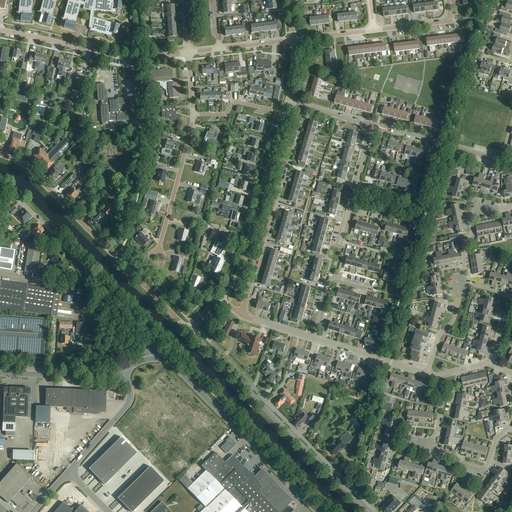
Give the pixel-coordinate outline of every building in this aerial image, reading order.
[(0,0),(0,8),(5,9),(6,0),(19,0),(20,1),(17,21),(30,23),(31,20),(31,15),(32,0),(43,0),(39,13),(40,13),(41,13),(39,23),(50,26),(52,16),(54,7),(56,0),(63,0),(68,1),(68,2),(66,10),(61,27),(74,31),(76,23),(75,23),(80,5),(84,6),(83,9),(91,11),(89,28),(90,28),(90,30),(111,36),(111,33),(117,35),(120,25),(112,23),(111,23),(93,18),(94,10),(115,13),(115,10),(121,11),(122,0),(120,0),(0,0)] [(431,3),(430,3),(427,4),(426,0),(424,0),(424,4),(425,4),(426,12),(432,11),(431,3)] [(432,11),(438,10),(437,2),(432,3),(432,0),(429,0),(430,3),(431,3),(432,11)] [(419,5),(418,5),(415,5),(414,1),(412,2),(412,6),(413,6),(414,12),(414,13),(420,13),(419,5)] [(425,4),(424,4),(421,5),(420,1),(418,1),(418,5),(419,5),(420,13),(426,12),(425,4)] [(511,2),(509,1),(508,2),(507,2),(506,8),(502,7),(501,10),(507,12),(508,10),(511,10),(511,2)] [(390,4),(389,4),(389,2),(387,2),(388,9),(389,8),(390,16),(396,16),(395,8),(393,8),(390,8),(390,4)] [(358,13),(357,8),(357,6),(362,6),(361,3),(350,4),(351,9),(351,13),(350,13),(351,21),(357,20),(356,13),(358,13)] [(408,14),(408,12),(407,6),(402,7),(401,3),(399,3),(399,7),(401,7),(402,15),(408,14)] [(401,7),(399,7),(396,8),(396,4),(393,4),(393,8),(395,8),(396,16),(402,15),(401,7)] [(230,6),(223,7),(223,14),(231,13),(230,8),(235,7),(235,5),(230,5),(230,6)] [(389,8),(388,9),(384,9),(384,5),(381,5),(382,9),(383,9),(383,12),(383,14),(384,17),(390,16),(389,8)] [(310,24),(310,26),(317,25),(316,17),(317,17),(317,11),(314,12),(315,18),(310,18),(310,17),(305,17),(306,24),(310,24)] [(510,26),(511,19),(511,18),(506,17),(507,14),(500,12),(499,15),(503,17),(501,23),(502,23),(510,26)] [(258,25),(258,20),(255,20),(256,25),(251,25),(250,24),(247,25),(248,32),(251,31),(251,33),(258,32),(257,25),(258,25)] [(232,23),(229,24),(226,24),(227,28),(224,28),(224,29),(221,29),(222,34),(225,34),(225,36),(232,36),(231,28),(232,28),(232,23)] [(510,26),(502,23),(500,30),(495,29),(494,32),(501,35),(502,32),(509,34),(511,27),(510,27),(510,26)] [(168,31),(168,30),(164,30),(164,32),(168,32),(168,37),(167,37),(167,41),(174,41),(174,37),(176,37),(176,30),(168,31)] [(504,48),(506,40),(500,38),(501,35),(494,33),(493,37),(497,38),(495,45),(503,47),(504,48)] [(465,42),(464,34),(458,35),(459,43),(460,43),(464,42),(464,47),(467,47),(466,42),(465,42)] [(459,43),(458,35),(451,36),(452,44),(454,44),(457,43),(458,52),(461,51),(460,47),(460,43),(459,43)] [(452,44),(451,36),(445,37),(446,44),(447,44),(451,44),(452,48),(454,48),(454,44),(452,44)] [(440,45),(439,37),(432,38),(433,46),(435,46),(439,45),(439,50),(441,50),(441,45),(440,45)] [(446,44),(445,37),(439,37),(440,45),(441,45),(445,45),(445,49),(446,53),(448,53),(448,49),(447,44),(446,44)] [(433,46),(432,38),(426,39),(427,47),(429,46),(430,52),(435,52),(435,50),(435,46),(433,46)] [(419,42),(413,43),(414,50),(415,50),(418,50),(419,54),(421,54),(421,49),(420,49),(419,42)] [(407,51),(406,43),(400,44),(401,52),(402,52),(406,51),(407,56),(409,55),(408,51),(407,51)] [(413,43),(406,43),(407,51),(408,51),(412,50),(413,55),(415,55),(415,50),(414,50),(413,43)] [(386,44),(380,45),(381,52),(382,52),(385,52),(386,56),(388,56),(388,51),(387,51),(386,44)] [(400,44),(394,45),(394,53),(400,52),(400,56),(403,56),(402,52),(401,52),(400,44)] [(374,53),(373,45),(367,46),(368,54),(369,54),(373,53),(374,58),(375,57),(376,57),(375,53),(374,53)] [(380,45),(373,45),(374,53),(375,53),(379,52),(380,57),(380,60),(382,60),(382,57),(382,52),(381,52),(380,45)] [(503,47),(495,45),(494,45),(492,51),(488,49),(487,53),(494,55),(495,53),(501,55),(503,48),(503,47)] [(0,46),(0,47),(3,48),(0,61),(6,62),(9,49),(0,46)] [(368,54),(367,46),(361,47),(362,55),(363,54),(367,54),(367,58),(368,58),(369,58),(370,58),(369,54),(368,54)] [(362,55),(361,47),(355,48),(356,55),(357,55),(357,59),(361,59),(363,59),(363,54),(362,55)] [(356,55),(355,48),(348,48),(349,56),(354,55),(355,60),(357,60),(357,59),(357,55),(356,55)] [(20,51),(14,50),(12,58),(18,59),(19,56),(22,57),(21,58),(23,59),(24,58),(25,53),(20,52),(20,51)] [(325,51),(328,75),(336,74),(333,50),(330,51),(330,50),(328,50),(328,51),(325,51)] [(41,55),(35,54),(35,56),(30,55),(28,61),(33,62),(36,62),(34,71),(37,72),(41,55)] [(41,55),(37,72),(41,73),(42,68),(41,68),(42,64),(45,65),(47,57),(41,55)] [(65,61),(61,77),(64,78),(65,73),(66,69),(69,70),(71,62),(65,61)] [(256,68),(253,67),(248,67),(249,76),(252,77),(253,74),(257,75),(258,71),(263,71),(263,61),(256,61),(256,68)] [(263,61),(263,71),(268,72),(269,75),(273,75),(274,68),(271,68),(271,62),(263,61)] [(240,69),(239,62),(232,63),(233,73),(238,72),(239,76),(247,75),(246,68),(240,69)] [(483,74),(486,64),(482,62),(480,68),(478,67),(477,72),(476,73),(479,74),(479,73),(483,74)] [(224,64),(225,71),(219,72),(220,78),(223,77),(223,78),(227,78),(228,74),(233,73),(232,63),(224,64)] [(486,64),(483,74),(484,74),(484,75),(488,76),(491,77),(493,71),(491,70),(492,65),(486,64)] [(213,73),(212,66),(201,67),(202,74),(206,74),(213,73)] [(506,69),(501,68),(499,73),(497,72),(495,78),(498,79),(498,76),(503,78),(506,69)] [(153,70),(150,71),(151,83),(152,83),(153,85),(152,85),(152,88),(159,87),(158,86),(160,86),(166,91),(166,96),(169,96),(169,99),(180,98),(180,94),(181,94),(180,87),(179,87),(179,83),(173,83),(172,70),(168,70),(168,69),(161,70),(161,71),(153,71),(153,70)] [(506,69),(503,78),(504,78),(503,80),(508,82),(507,85),(511,86),(511,85),(511,74),(510,74),(511,71),(506,69)] [(322,80),(315,78),(313,84),(321,86),(321,85),(322,81),(326,83),(327,80),(322,79),(322,80)] [(248,81),(248,83),(245,83),(243,88),(247,89),(247,85),(249,86),(248,89),(250,90),(249,94),(256,96),(258,88),(257,88),(251,87),(252,82),(248,81)] [(265,89),(263,97),(271,99),(272,91),(273,90),(269,89),(270,84),(265,83),(264,87),(264,89),(265,89)] [(104,84),(96,84),(98,101),(101,101),(101,106),(100,106),(101,123),(102,123),(102,125),(106,125),(106,122),(109,122),(108,121),(116,121),(134,120),(134,113),(131,113),(131,111),(130,102),(126,103),(126,104),(124,104),(123,98),(117,98),(117,100),(109,101),(109,100),(107,100),(106,90),(104,90),(104,84)] [(321,86),(313,84),(311,90),(319,92),(319,91),(320,88),(325,89),(325,86),(321,85),(321,86)] [(258,85),(257,88),(258,88),(256,96),(263,97),(265,89),(264,89),(259,88),(260,86),(258,85)] [(337,92),(334,104),(341,105),(343,98),(344,98),(347,88),(343,87),(341,93),(337,92)] [(207,93),(207,90),(203,90),(203,93),(201,93),(201,89),(199,89),(199,95),(200,94),(200,101),(208,101),(208,93),(207,93)] [(222,92),(221,92),(216,92),(216,90),(214,90),(214,92),(215,92),(215,100),(222,100),(222,92)] [(222,100),(229,100),(229,92),(224,92),(224,90),(220,90),(221,92),(222,92),(222,100)] [(319,92),(311,90),(310,97),(317,99),(319,94),(323,95),(324,92),(319,91),(319,92)] [(347,99),(344,98),(343,98),(341,105),(347,107),(349,99),(350,100),(351,95),(349,95),(347,99)] [(353,101),(350,100),(349,99),(347,107),(353,109),(355,101),(356,101),(357,97),(355,96),(353,101)] [(355,101),(353,109),(359,110),(361,103),(362,103),(363,99),(361,98),(359,102),(356,101),(355,101)] [(361,103),(359,110),(365,112),(367,104),(368,105),(369,100),(367,100),(366,104),(362,103),(361,103)] [(372,106),(368,105),(367,104),(365,112),(371,114),(373,106),(374,107),(375,102),(373,101),(372,106)] [(390,109),(391,109),(393,105),(390,104),(389,109),(384,107),(382,115),(388,116),(390,109)] [(36,105),(34,115),(43,117),(45,107),(36,105)] [(176,116),(175,106),(161,107),(162,113),(162,117),(165,118),(178,121),(179,116),(176,116)] [(390,109),(388,116),(394,118),(396,111),(397,111),(399,107),(396,106),(395,110),(391,109),(390,109)] [(401,112),(397,111),(396,111),(394,118),(400,120),(402,112),(404,112),(405,108),(402,107),(401,112)] [(420,125),(422,118),(423,118),(426,109),(424,108),(422,113),(421,117),(416,116),(414,123),(420,125)] [(407,113),(404,112),(402,112),(400,120),(407,121),(409,114),(410,114),(411,110),(408,109),(407,113)] [(427,119),(423,118),(422,118),(420,125),(426,127),(428,119),(429,120),(432,110),(426,109),(425,114),(428,115),(427,119)] [(428,119),(426,127),(432,129),(434,121),(435,121),(437,117),(434,116),(433,121),(429,120),(428,119)] [(261,133),(264,125),(255,122),(256,119),(250,118),(248,123),(252,124),(250,130),(255,131),(254,131),(261,133)] [(434,121),(432,129),(438,130),(440,125),(440,123),(442,123),(445,123),(446,119),(443,119),(440,118),(439,122),(435,121),(434,121)] [(310,121),(308,127),(316,129),(316,128),(317,125),(321,126),(322,124),(318,122),(318,123),(310,121)] [(42,133),(43,130),(34,127),(32,135),(35,136),(33,141),(39,143),(43,133),(42,133)] [(316,129),(308,127),(307,133),(314,135),(315,134),(316,131),(320,132),(320,129),(316,128),(316,129)] [(219,132),(209,129),(208,133),(207,132),(204,139),(205,138),(208,140),(208,139),(210,139),(209,145),(215,147),(219,132)] [(356,139),(358,133),(350,131),(349,136),(345,135),(344,137),(348,138),(348,137),(356,139)] [(13,138),(13,139),(12,139),(8,150),(14,152),(16,147),(17,148),(19,142),(19,140),(20,140),(22,135),(15,133),(13,138)] [(254,138),(249,137),(249,134),(244,133),(243,136),(243,138),(248,140),(248,141),(252,142),(251,147),(257,149),(259,141),(253,140),(254,138)] [(307,133),(305,138),(313,141),(313,140),(314,136),(318,137),(319,135),(315,134),(314,135),(307,133)] [(348,137),(348,138),(347,141),(341,140),(341,142),(345,143),(346,144),(347,143),(356,145),(355,145),(356,139),(348,137)] [(311,145),(312,142),(319,144),(320,142),(313,140),(313,141),(305,138),(303,144),(311,147),(311,145)] [(41,149),(33,156),(47,170),(55,162),(54,162),(69,146),(64,140),(61,143),(57,139),(53,143),(57,147),(48,156),(41,149)] [(387,150),(389,142),(387,141),(387,140),(384,139),(383,141),(381,150),(385,151),(384,155),(387,156),(388,150),(387,150)] [(172,152),(175,143),(167,141),(164,149),(162,149),(161,153),(167,155),(168,151),(172,152)] [(311,147),(303,144),(301,150),(309,152),(310,151),(311,148),(315,149),(315,147),(311,145),(311,147)] [(401,145),(395,144),(393,151),(394,152),(398,153),(396,158),(398,159),(399,155),(400,153),(399,153),(401,144),(401,145)] [(344,153),(340,152),(337,151),(336,154),(343,155),(343,154),(352,157),(353,151),(345,148),(345,150),(344,153)] [(250,153),(246,152),(245,152),(245,151),(242,150),(241,155),(244,156),(244,155),(248,156),(247,161),(253,163),(255,156),(249,154),(250,153)] [(301,150),(300,156),(308,158),(308,157),(309,154),(313,155),(314,152),(310,151),(309,152),(301,150)] [(424,152),(418,150),(416,158),(417,158),(421,159),(419,163),(423,164),(425,160),(422,159),(424,152)] [(343,154),(343,155),(342,159),(337,157),(336,160),(340,161),(342,161),(342,160),(351,163),(351,162),(350,162),(352,157),(343,154)] [(308,158),(300,156),(298,162),(299,162),(298,166),(304,168),(306,164),(310,165),(312,158),(308,157),(308,158)] [(216,163),(217,160),(207,157),(205,163),(210,165),(210,164),(213,165),(214,162),(216,163)] [(205,164),(198,162),(195,172),(202,174),(205,164)] [(167,172),(162,171),(163,167),(162,167),(162,165),(157,163),(155,169),(158,170),(155,181),(163,183),(167,172)] [(251,169),(245,167),(244,167),(244,165),(242,164),(240,163),(239,165),(237,171),(241,171),(241,170),(244,171),(243,175),(249,177),(251,169)] [(376,171),(373,179),(379,181),(382,172),(381,172),(381,171),(378,170),(379,166),(377,165),(375,171),(376,171)] [(383,167),(381,171),(381,172),(382,172),(379,181),(380,181),(380,180),(385,182),(388,174),(387,174),(383,173),(385,167),(383,167)] [(54,170),(48,176),(49,176),(48,177),(50,179),(51,178),(53,180),(60,173),(59,173),(62,170),(60,168),(56,172),(54,170)] [(223,168),(222,172),(236,177),(237,172),(223,168)] [(388,174),(385,182),(391,184),(393,176),(392,176),(389,175),(390,171),(388,170),(387,174),(388,174)] [(393,176),(391,184),(391,185),(396,187),(399,178),(398,177),(399,176),(395,175),(396,171),(394,170),(392,176),(393,176)] [(307,180),(309,175),(305,174),(297,172),(295,178),(303,180),(303,179),(307,180)] [(334,175),(333,177),(330,177),(329,181),(336,182),(337,178),(345,180),(347,174),(339,172),(339,173),(338,176),(334,175)] [(399,178),(396,187),(397,187),(397,186),(402,187),(405,180),(404,179),(400,178),(402,173),(400,172),(399,176),(398,177),(399,178)] [(411,181),(408,189),(414,191),(416,183),(412,182),(413,178),(414,178),(415,173),(412,172),(411,177),(409,181),(411,181)] [(73,174),(65,182),(68,186),(77,177),(73,174)] [(474,178),(472,185),(479,187),(482,175),(479,174),(478,179),(474,178)] [(405,180),(402,187),(408,189),(411,181),(409,181),(406,180),(407,176),(405,175),(404,179),(405,180)] [(482,175),(479,187),(481,188),(480,190),(484,191),(485,189),(487,182),(483,181),(485,176),(482,175)] [(490,183),(487,182),(485,189),(491,191),(494,178),(491,177),(490,183)] [(303,180),(295,178),(293,184),(301,186),(302,185),(303,182),(307,183),(307,180),(303,179),(303,180)] [(468,184),(469,182),(455,178),(454,181),(456,181),(455,185),(463,187),(464,183),(468,184)] [(494,178),(491,191),(493,191),(492,193),(496,194),(499,185),(496,184),(497,179),(494,178)] [(245,191),(247,183),(235,180),(233,186),(236,186),(236,187),(239,188),(239,190),(245,191)] [(219,182),(217,187),(228,190),(229,184),(219,182)] [(301,186),(293,184),(292,190),(300,192),(300,191),(301,187),(305,189),(306,186),(302,185),(301,186)] [(199,193),(205,194),(206,190),(209,191),(210,187),(207,186),(201,185),(199,193)] [(449,186),(448,189),(461,193),(463,187),(455,185),(455,188),(449,186)] [(73,189),(67,196),(72,201),(78,195),(79,195),(82,191),(79,188),(76,192),(73,189)] [(461,193),(448,189),(447,192),(453,194),(452,197),(459,199),(461,193)] [(198,192),(190,190),(187,202),(198,205),(201,196),(197,195),(198,192)] [(292,190),(290,195),(298,198),(298,196),(299,193),(303,194),(304,192),(300,191),(300,192),(292,190)] [(158,203),(153,202),(154,195),(146,193),(145,198),(151,200),(150,201),(151,201),(149,210),(148,210),(147,210),(146,211),(146,212),(147,213),(148,213),(148,214),(154,216),(156,209),(158,203)] [(237,196),(235,196),(231,194),(229,200),(233,201),(233,199),(236,200),(235,204),(241,206),(243,198),(237,196)] [(290,195),(288,201),(296,204),(298,199),(301,200),(302,198),(298,196),(298,198),(290,195)] [(340,200),(328,196),(327,199),(331,200),(330,203),(338,205),(340,200)] [(79,202),(75,205),(79,210),(85,204),(84,203),(89,199),(87,197),(85,198),(82,201),(81,200),(80,200),(79,201),(79,202)] [(213,197),(212,201),(210,206),(218,208),(220,203),(217,203),(218,198),(213,197)] [(102,210),(109,217),(116,210),(109,203),(102,210)] [(459,211),(458,204),(448,206),(449,210),(446,210),(446,213),(459,211)] [(239,210),(228,207),(223,205),(222,210),(227,211),(225,219),(231,220),(237,222),(239,214),(238,213),(239,210)] [(9,212),(13,216),(18,211),(14,207),(9,212)] [(337,211),(325,207),(324,210),(328,211),(327,214),(335,216),(337,211)] [(32,217),(23,208),(15,216),(24,225),(32,217)] [(99,210),(87,221),(94,227),(100,221),(101,222),(103,220),(102,219),(105,216),(99,210)] [(293,214),(285,211),(284,217),(291,220),(292,219),(293,215),(297,216),(297,214),(303,216),(304,212),(297,210),(296,214),(293,213),(293,214)] [(506,219),(502,220),(503,227),(507,226),(508,231),(510,231),(507,214),(505,214),(506,219)] [(284,217),(282,223),(290,225),(290,224),(291,221),(295,222),(296,220),(292,219),(291,220),(284,217)] [(462,223),(460,217),(453,218),(450,219),(450,222),(448,223),(449,226),(462,223)] [(357,222),(357,224),(354,223),(351,232),(354,233),(357,235),(359,235),(363,223),(357,222)] [(500,222),(494,223),(496,234),(502,233),(500,222)] [(282,223),(280,229),(288,231),(288,230),(289,227),(293,228),(294,225),(290,224),(290,225),(282,223)] [(328,226),(315,223),(315,225),(319,226),(318,230),(326,232),(328,226)] [(368,225),(363,223),(359,235),(362,236),(363,232),(366,233),(368,225)] [(457,231),(458,234),(449,236),(449,240),(460,238),(459,234),(465,232),(464,229),(465,229),(464,225),(462,225),(462,223),(449,226),(450,229),(455,227),(456,231),(457,231)] [(494,223),(488,224),(490,235),(496,234),(494,223)] [(488,224),(482,226),(484,236),(490,235),(488,224)] [(37,238),(44,231),(41,227),(41,226),(39,225),(34,231),(32,233),(37,238)] [(398,226),(393,225),(389,237),(391,237),(392,233),(396,234),(398,226)] [(379,228),(374,226),(370,238),(369,242),(372,243),(373,239),(376,240),(379,228)] [(484,236),(482,226),(475,227),(477,237),(484,236)] [(409,229),(404,228),(400,240),(402,240),(403,236),(408,237),(407,240),(411,241),(413,234),(409,232),(409,234),(408,234),(409,229)] [(189,231),(179,229),(178,233),(179,233),(177,240),(184,242),(186,236),(187,236),(189,231)] [(288,231),(280,229),(279,234),(286,237),(287,236),(288,232),(292,233),(292,231),(288,230),(288,231)] [(212,267),(210,271),(218,275),(224,262),(222,261),(224,258),(223,258),(226,252),(223,250),(225,246),(217,242),(221,234),(213,230),(209,239),(215,242),(210,253),(217,256),(216,258),(215,258),(214,258),(212,262),(211,261),(210,262),(208,264),(209,265),(212,267)] [(143,246),(148,241),(141,233),(134,239),(139,243),(139,242),(143,246)] [(279,234),(277,240),(285,243),(286,238),(290,239),(291,237),(287,236),(286,237),(279,234)] [(325,237),(312,234),(312,236),(316,237),(315,241),(323,243),(325,237)] [(29,244),(24,272),(36,274),(41,246),(29,244)] [(322,248),(309,245),(309,247),(313,248),(312,252),(320,254),(322,248)] [(0,248),(0,268),(7,270),(7,268),(12,269),(15,251),(0,248)] [(280,252),(272,250),(270,256),(278,258),(278,257),(279,254),(283,255),(284,252),(287,253),(288,250),(281,248),(280,252)] [(187,258),(188,252),(179,249),(177,255),(187,258)] [(453,263),(460,261),(458,254),(455,255),(454,249),(451,250),(453,265),(454,265),(453,263)] [(453,265),(451,250),(448,250),(449,256),(445,256),(447,264),(447,266),(453,265)] [(471,262),(482,260),(481,254),(484,254),(484,251),(478,252),(478,255),(470,256),(471,262)] [(433,259),(433,261),(430,261),(432,269),(435,268),(435,266),(439,265),(439,267),(441,267),(438,252),(435,253),(436,258),(433,259)] [(441,252),(438,252),(441,267),(447,266),(447,264),(445,256),(442,257),(441,252)] [(57,255),(56,253),(50,257),(51,258),(51,259),(57,268),(64,264),(57,255)] [(347,257),(345,265),(351,266),(354,254),(352,254),(351,258),(347,257)] [(278,258),(270,256),(268,262),(276,264),(277,263),(278,259),(282,261),(282,258),(278,257),(278,258)] [(175,261),(172,271),(178,273),(182,259),(174,257),(173,260),(175,261)] [(314,263),(310,261),(310,262),(308,261),(307,263),(322,267),(323,261),(322,261),(322,258),(317,257),(316,260),(315,259),(314,263)] [(362,261),(359,260),(356,268),(362,269),(365,257),(363,257),(362,261)] [(373,264),(370,263),(367,271),(373,272),(376,260),(374,260),(373,264)] [(482,260),(471,262),(472,268),(482,267),(482,260)] [(268,262),(267,267),(275,270),(275,269),(276,265),(280,266),(281,264),(277,263),(276,264),(268,262)] [(322,267),(307,263),(305,263),(304,265),(313,267),(312,270),(320,272),(322,267)] [(267,267),(265,273),(273,275),(273,274),(274,271),(278,272),(279,270),(275,269),(275,270),(267,267)] [(482,267),(472,268),(473,275),(481,273),(482,276),(487,276),(487,272),(483,273),(482,267)] [(389,281),(392,269),(390,269),(389,273),(385,272),(383,280),(389,281)] [(494,274),(491,273),(489,280),(492,281),(491,286),(494,286),(497,272),(495,271),(494,274)] [(500,273),(497,272),(494,286),(496,287),(497,282),(501,283),(503,276),(500,275),(500,273)] [(503,274),(503,276),(501,283),(507,285),(511,272),(508,272),(507,275),(503,274)] [(265,273),(263,279),(271,281),(272,280),(273,277),(276,278),(277,275),(273,274),(273,275),(265,273)] [(319,278),(306,275),(306,277),(310,278),(309,281),(317,284),(319,278)] [(189,287),(196,290),(201,278),(194,276),(189,287)] [(263,279),(262,285),(269,287),(271,282),(275,283),(275,281),(272,280),(271,281),(263,279)] [(61,290),(0,280),(0,310),(23,314),(23,312),(56,317),(61,290)] [(76,293),(76,290),(82,290),(83,282),(77,282),(77,285),(69,284),(69,292),(76,293)] [(439,282),(431,283),(432,287),(426,288),(427,291),(440,288),(439,282)] [(339,289),(338,291),(335,291),(332,301),(335,302),(336,298),(340,299),(339,302),(341,303),(344,291),(339,289)] [(309,294),(297,291),(296,293),(300,294),(299,297),(308,299),(309,294)] [(344,291),(341,303),(343,304),(344,300),(348,301),(350,292),(344,291)] [(274,302),(280,303),(282,295),(276,293),(274,302)] [(361,295),(355,294),(352,306),(354,307),(355,303),(359,303),(361,295)] [(265,299),(259,297),(258,301),(259,301),(256,309),(262,311),(265,303),(264,303),(265,299)] [(480,299),(479,301),(492,305),(494,299),(486,297),(485,300),(480,299)] [(372,298),(369,311),(371,311),(372,307),(376,308),(378,300),(372,298)] [(265,303),(262,311),(268,312),(271,305),(266,303),(267,299),(265,299),(264,303),(265,303)] [(306,305),(290,300),(289,303),(297,305),(297,308),(305,310),(306,305)] [(383,301),(380,313),(382,314),(383,310),(387,311),(389,303),(383,301)] [(492,305),(479,301),(478,304),(484,306),(483,309),(490,311),(492,312),(493,308),(491,307),(492,305)] [(441,308),(442,304),(435,302),(434,305),(432,305),(431,308),(445,312),(445,309),(441,308)] [(445,312),(431,308),(430,311),(432,311),(431,315),(439,316),(440,313),(444,314),(445,312)] [(490,311),(483,309),(482,312),(477,311),(476,314),(489,317),(490,311)] [(302,321),(303,316),(291,313),(290,318),(291,318),(290,322),(298,324),(298,321),(302,321)] [(437,323),(439,316),(431,315),(428,314),(427,317),(425,316),(424,319),(437,323)] [(489,317),(476,314),(475,316),(480,318),(479,321),(489,324),(490,320),(488,319),(489,317)] [(0,356),(43,359),(46,319),(0,316),(0,356)] [(230,319),(224,331),(229,334),(235,322),(230,319)] [(333,332),(337,320),(335,319),(334,323),(330,322),(328,330),(333,332)] [(437,329),(438,325),(436,325),(437,323),(424,319),(424,322),(425,323),(424,328),(428,329),(429,327),(437,329)] [(95,337),(97,325),(76,323),(75,335),(95,337)] [(345,327),(341,326),(339,333),(344,335),(348,323),(346,323),(345,327)] [(355,330),(352,329),(350,337),(355,338),(359,327),(357,326),(355,330)] [(482,326),(481,329),(480,332),(494,335),(494,333),(490,332),(491,328),(482,326)] [(117,327),(112,331),(115,335),(120,330),(117,327)] [(359,327),(355,338),(361,340),(364,328),(359,327)] [(429,333),(416,329),(411,345),(413,345),(410,355),(412,356),(410,361),(419,364),(420,358),(419,358),(422,348),(420,347),(421,344),(426,345),(426,342),(422,340),(423,337),(427,338),(429,333)] [(62,332),(61,344),(68,344),(68,340),(69,340),(69,337),(68,337),(68,332),(62,332)] [(494,335),(480,332),(479,334),(481,335),(480,338),(487,340),(488,337),(493,338),(494,335)] [(241,333),(238,339),(248,345),(248,346),(249,346),(247,352),(257,356),(262,340),(254,337),(254,338),(251,336),(250,338),(241,333)] [(368,338),(365,346),(371,347),(375,336),(372,335),(371,339),(368,338)] [(375,336),(371,347),(376,349),(379,341),(375,340),(377,336),(375,336)] [(474,340),(473,343),(486,347),(487,340),(480,338),(479,342),(474,340)] [(278,343),(274,342),(272,349),(278,352),(278,354),(286,357),(288,350),(285,348),(286,345),(280,344),(280,343),(280,344),(278,343),(279,343),(278,343)] [(447,356),(450,345),(444,343),(441,354),(447,356)] [(486,347),(473,343),(472,346),(478,347),(477,351),(486,353),(487,349),(485,349),(486,347)] [(456,347),(450,345),(447,356),(453,358),(456,347)] [(456,347),(453,358),(459,360),(462,350),(456,347)] [(303,351),(297,349),(295,355),(292,354),(290,360),(299,363),(303,351)] [(462,350),(459,360),(465,362),(468,352),(462,350)] [(303,351),(299,363),(309,366),(311,360),(308,359),(310,353),(303,351)] [(324,357),(317,355),(315,362),(312,361),(311,367),(320,370),(324,357)] [(324,357),(320,370),(330,372),(332,367),(329,366),(331,359),(324,357)] [(271,373),(273,372),(269,367),(271,365),(267,361),(263,365),(265,367),(261,372),(267,378),(271,373)] [(345,364),(338,362),(336,368),(333,367),(332,373),(336,374),(338,370),(342,372),(345,364)] [(351,366),(345,364),(342,372),(347,373),(345,377),(350,379),(352,373),(349,372),(351,366)] [(365,370),(359,368),(357,374),(354,374),(352,379),(357,381),(358,377),(363,378),(365,370)] [(372,372),(365,370),(363,378),(367,380),(366,384),(371,385),(373,379),(370,378),(372,372)] [(485,372),(479,374),(482,384),(488,383),(485,372)] [(267,378),(265,379),(271,385),(276,381),(278,383),(282,379),(278,375),(275,378),(271,373),(267,378)] [(296,389),(302,390),(305,376),(297,374),(296,380),(298,380),(296,389)] [(391,377),(388,376),(386,382),(389,383),(389,381),(393,382),(391,387),(394,388),(398,376),(392,374),(391,377)] [(407,379),(404,378),(401,385),(405,386),(404,387),(407,388),(411,375),(409,374),(407,379)] [(479,374),(473,375),(476,386),(482,384),(479,374)] [(400,376),(398,376),(394,388),(397,389),(398,384),(401,385),(404,378),(404,376),(401,375),(400,376)] [(411,375),(407,388),(404,397),(407,397),(410,388),(414,389),(416,381),(412,380),(414,376),(411,375)] [(476,386),(473,375),(467,377),(469,387),(476,386)] [(469,387),(467,377),(461,378),(463,389),(469,387)] [(496,386),(490,387),(487,387),(487,391),(490,390),(491,390),(503,387),(503,385),(505,385),(504,381),(502,381),(501,378),(494,379),(496,386)] [(422,383),(416,381),(414,389),(417,390),(415,395),(416,395),(418,396),(422,383)] [(424,384),(422,383),(418,396),(421,397),(422,391),(426,392),(429,383),(425,382),(424,384)] [(503,387),(491,390),(490,390),(491,393),(497,392),(498,395),(505,394),(505,393),(503,387)] [(15,389),(4,389),(3,431),(15,431),(16,418),(28,418),(29,389),(15,388),(15,389)] [(67,408),(67,390),(46,389),(45,407),(67,408)] [(67,390),(67,408),(66,411),(70,411),(69,413),(86,413),(86,412),(105,412),(106,399),(114,400),(114,392),(106,392),(106,391),(67,390)] [(295,400),(285,390),(281,393),(283,395),(280,398),(275,404),(279,408),(284,402),(286,400),(291,405),(295,400)] [(505,394),(498,395),(498,398),(493,399),(493,402),(506,400),(506,398),(508,397),(507,393),(505,393),(505,394)] [(458,394),(456,400),(467,402),(468,396),(458,394)] [(322,404),(324,399),(313,396),(311,401),(322,404)] [(456,400),(455,406),(466,408),(467,402),(456,400)] [(466,408),(455,406),(454,410),(456,410),(456,413),(469,415),(469,412),(464,411),(465,408),(466,408)] [(503,416),(502,410),(494,411),(495,414),(490,415),(490,419),(503,416)] [(299,418),(294,423),(299,428),(307,419),(310,422),(315,418),(311,414),(308,417),(303,412),(298,417),(299,418)] [(365,424),(356,415),(351,420),(360,429),(365,424)] [(504,418),(503,416),(490,419),(491,421),(496,420),(497,424),(495,424),(496,428),(503,426),(502,423),(506,422),(506,418),(504,418)] [(398,423),(399,419),(390,417),(389,420),(384,419),(383,422),(395,425),(396,423),(398,423)] [(444,423),(443,426),(457,429),(457,428),(461,429),(461,426),(458,425),(456,425),(457,422),(449,420),(448,424),(444,423)] [(395,425),(383,422),(382,424),(387,426),(387,429),(394,431),(395,425)] [(457,429),(443,426),(443,428),(447,429),(447,433),(454,435),(455,431),(457,431),(457,429)] [(394,431),(387,429),(386,432),(384,432),(383,435),(397,438),(397,436),(393,435),(394,431)] [(327,444),(331,448),(330,450),(335,455),(341,450),(345,446),(344,444),(346,442),(348,443),(353,438),(347,432),(342,438),(340,441),(339,440),(337,442),(333,439),(327,444)] [(454,435),(447,433),(446,439),(458,442),(459,438),(454,437),(454,435)] [(397,438),(383,435),(382,438),(384,438),(383,441),(390,443),(391,440),(396,441),(397,438)] [(121,437),(89,469),(104,485),(137,454),(121,437)] [(237,444),(230,437),(226,441),(227,442),(221,448),(227,454),(237,444)] [(458,442),(446,439),(445,441),(443,441),(442,445),(452,447),(452,444),(458,445),(457,449),(460,449),(462,444),(458,442)] [(466,453),(469,443),(463,441),(460,452),(466,453)] [(476,445),(469,443),(466,453),(473,455),(476,445)] [(389,452),(391,446),(383,444),(382,447),(377,446),(376,449),(389,452)] [(476,445),(473,455),(479,457),(482,446),(476,445)] [(488,448),(482,446),(479,457),(485,459),(488,448)] [(389,452),(376,449),(375,452),(381,453),(380,456),(388,458),(389,459),(390,455),(388,454),(389,452)] [(13,451),(13,460),(33,461),(33,452),(13,451)] [(205,508),(200,511),(280,511),(292,501),(262,470),(254,477),(248,471),(245,467),(244,468),(232,455),(225,463),(215,453),(202,466),(206,471),(193,483),(185,475),(179,480),(205,508)] [(388,458),(380,456),(379,460),(374,458),(373,461),(386,465),(387,458),(388,458)] [(403,472),(407,458),(405,457),(404,462),(400,461),(399,463),(396,462),(394,469),(403,472)] [(410,459),(407,458),(403,472),(406,473),(407,471),(410,471),(412,464),(409,463),(410,459)] [(432,474),(436,460),(433,459),(432,464),(428,463),(426,470),(430,471),(428,475),(431,476),(432,474)] [(438,461),(436,460),(432,474),(435,475),(435,473),(438,473),(440,466),(437,465),(438,461)] [(386,465),(373,461),(372,464),(378,465),(377,469),(384,471),(386,465)] [(16,464),(0,482),(0,496),(8,504),(8,503),(11,500),(20,508),(25,502),(22,500),(24,498),(18,493),(31,478),(16,464)] [(418,466),(412,464),(410,471),(413,472),(412,478),(414,478),(418,466)] [(420,467),(418,466),(414,478),(418,479),(419,474),(422,475),(425,466),(421,465),(420,467)] [(150,466),(118,498),(131,511),(132,511),(165,482),(150,466)] [(440,466),(438,473),(442,474),(440,480),(443,480),(447,468),(440,466)] [(447,468),(443,480),(446,481),(447,476),(451,477),(453,468),(449,467),(449,469),(447,468)] [(494,468),(493,470),(507,480),(509,477),(506,476),(508,473),(500,467),(498,471),(494,468)] [(507,480),(493,470),(491,472),(495,475),(493,478),(501,484),(503,481),(507,484),(508,481),(507,480)] [(388,483),(397,486),(399,479),(390,477),(388,483)] [(501,484),(493,478),(489,483),(500,491),(501,488),(499,486),(501,484)] [(462,487),(457,483),(450,492),(456,496),(462,487)] [(500,491),(489,483),(488,485),(486,484),(484,487),(492,493),(493,493),(492,493),(494,490),(498,493),(500,491)] [(419,493),(423,497),(429,491),(425,487),(419,493)] [(462,487),(456,496),(461,500),(468,491),(462,487)] [(484,487),(480,492),(489,499),(492,493),(484,487)] [(473,495),(468,491),(461,500),(467,504),(473,495)] [(489,499),(480,492),(476,497),(485,504),(489,499)] [(384,511),(391,511),(392,511),(393,511),(400,504),(398,501),(392,495),(385,502),(386,503),(381,508),(384,511)] [(406,511),(412,511),(421,504),(416,499),(418,497),(416,495),(414,497),(414,496),(408,502),(412,506),(406,511)] [(171,511),(161,502),(151,511),(171,511)] [(0,511),(9,511),(0,503),(0,511)] [(87,511),(81,505),(76,511),(72,508),(71,509),(63,503),(54,511),(87,511)]
